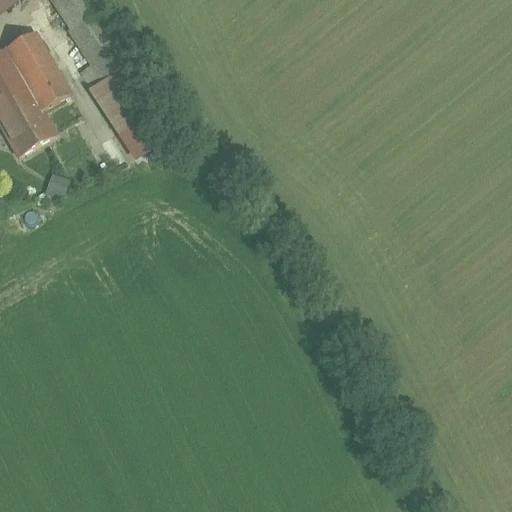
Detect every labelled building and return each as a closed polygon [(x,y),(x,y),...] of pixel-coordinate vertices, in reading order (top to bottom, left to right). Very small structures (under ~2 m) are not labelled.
[(131,65),(89,0),(0,0),(0,10),(15,0),(50,0),(71,31),(69,33),(103,84),(117,75),(131,65)] [(35,36),(0,56),(0,102),(26,88),(42,115),(70,98),(35,36)] [(103,84),(88,94),(135,165),(164,146),(117,75),(103,84)] [(26,88),(0,102),(0,127),(19,160),(56,139),(42,115),(26,88)] [(50,195),(68,202),(75,183),(58,176),(50,195)]
